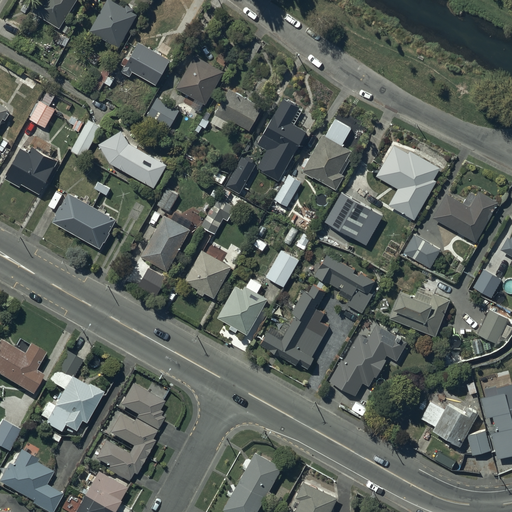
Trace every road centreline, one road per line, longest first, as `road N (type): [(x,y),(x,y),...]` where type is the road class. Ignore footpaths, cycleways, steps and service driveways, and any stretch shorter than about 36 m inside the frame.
road 1 (residential): [(511,146),(360,73),(250,0)]
road 2 (secondary): [(485,505),(426,491),(236,385)]
road 3 (secondary): [(236,385),(0,253)]
road 4 (residential): [(236,385),(166,511)]
